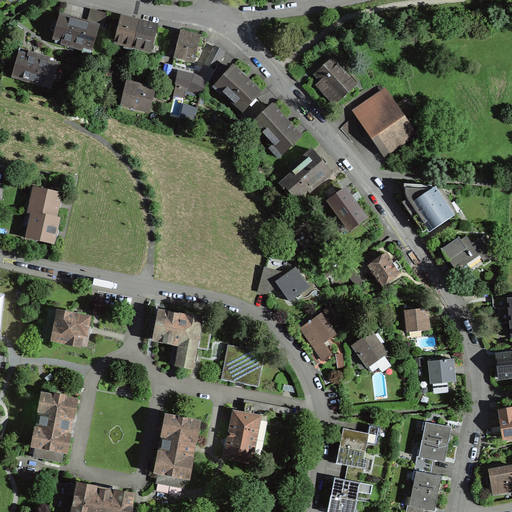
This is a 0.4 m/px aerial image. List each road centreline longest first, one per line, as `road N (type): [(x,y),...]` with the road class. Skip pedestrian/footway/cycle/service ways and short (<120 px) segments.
road 1 (residential): [(456,511),(477,398),(464,327),(361,172),(218,15)]
road 2 (residential): [(0,252),(212,297),(264,320),(294,350),(317,405),(309,511)]
road 3 (track): [(361,172),(511,184)]
road 4 (residential): [(218,15),(345,0)]
